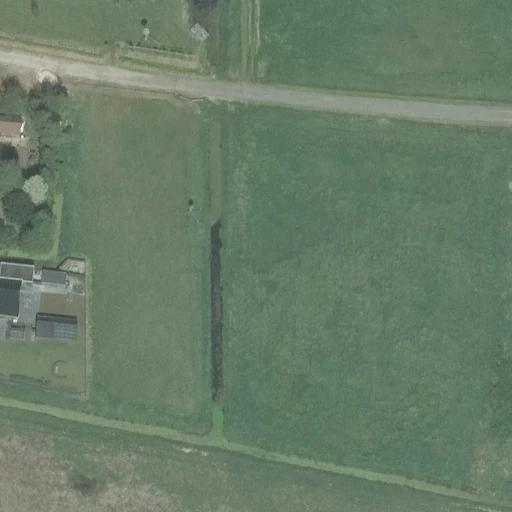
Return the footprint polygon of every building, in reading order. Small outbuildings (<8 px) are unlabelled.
[(0,135),(20,137),(21,121),(0,118),(0,135)] [(42,120),(41,132),(61,134),(62,122),(42,120)] [(65,289),(66,278),(43,275),(42,286),(65,289)] [(0,319),(18,322),(22,286),(0,283),(0,319)] [(58,323),(56,339),(76,341),(78,325),(58,323)]
